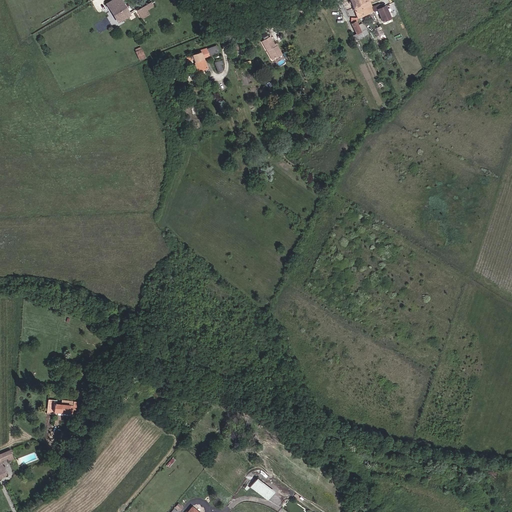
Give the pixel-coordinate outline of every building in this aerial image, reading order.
[(118,21),(129,15),(120,0),(113,0),(107,4),(118,21)] [(349,0),(352,8),(358,6),(355,0),(349,0)] [(369,1),(371,0),(355,0),(358,6),(363,4),(367,14),(373,11),(369,1)] [(378,3),(371,7),(373,11),(376,9),(383,21),(393,15),(387,3),(383,6),(381,8),(378,3)] [(356,18),(367,14),(363,4),(358,6),(352,8),(356,18)] [(137,10),(139,14),(147,10),(146,8),(144,5),(137,10)] [(360,32),(357,26),(355,22),(351,24),(356,33),(360,32)] [(357,38),(366,34),(364,30),(365,30),(365,29),(360,32),(356,33),(355,34),(357,38)] [(207,67),(203,57),(218,52),(216,46),(207,49),(206,48),(199,50),(200,52),(192,55),(198,70),(207,67)] [(138,58),(144,55),(142,49),(135,51),(138,58)] [(222,70),(221,65),(229,63),(227,58),(214,62),(217,72),(222,70)] [(55,400),(49,399),(48,413),(75,415),(77,402),(63,400),(62,404),(55,404),(55,400)] [(10,459),(16,457),(13,450),(8,452),(10,457),(10,459)] [(0,478),(10,474),(4,460),(2,455),(0,455),(0,478)] [(257,477),(250,487),(268,500),(275,491),(257,477)]
